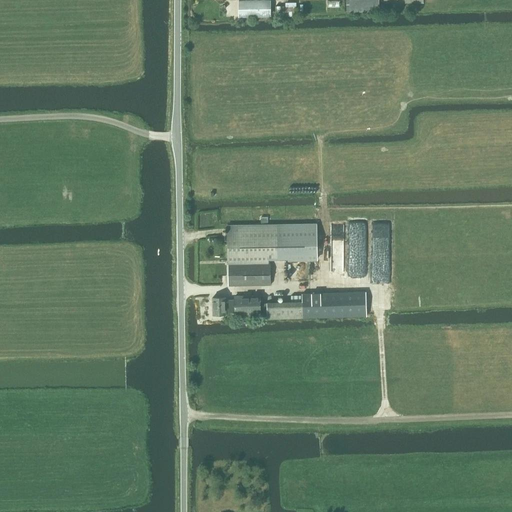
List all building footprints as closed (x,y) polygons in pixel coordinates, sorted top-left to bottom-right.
[(239,17),(271,17),(270,1),(239,1),(239,17)] [(272,17),(296,16),(296,7),(276,7),(276,12),(272,12),(272,17)] [(316,225),(278,225),(228,227),(228,264),(229,286),(271,285),(271,264),(269,264),(269,260),(317,259),(316,225)] [(267,304),(262,304),(263,319),(268,318),(268,319),(366,316),(366,308),(366,292),(303,294),(303,302),(267,303),(267,304)] [(224,297),(213,298),(213,315),(226,314),(235,314),(260,313),(260,296),(235,297),(235,304),(226,304),(226,297),(224,297)]
